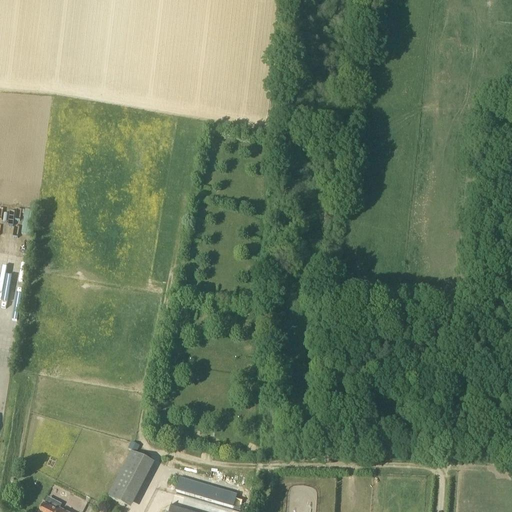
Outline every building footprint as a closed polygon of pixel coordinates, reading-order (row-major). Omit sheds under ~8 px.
[(0,207),(0,214),(10,215),(11,208),(0,207)] [(25,210),(21,234),(32,235),(36,211),(25,210)] [(259,433),(260,423),(246,422),(246,433),(259,433)] [(131,452),(107,498),(130,510),(154,464),(131,452)] [(178,481),(174,494),(236,511),(241,511),(244,504),(236,502),(237,498),(178,481)]
